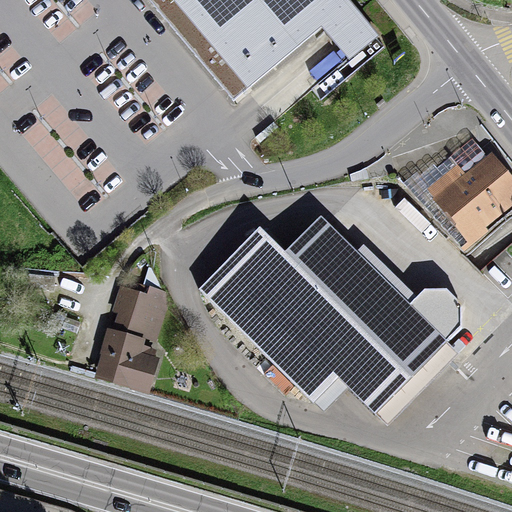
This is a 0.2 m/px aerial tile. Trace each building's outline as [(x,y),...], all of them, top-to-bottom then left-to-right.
[(379,44),(341,0),(154,0),(240,100),(315,37),(345,72),(379,44)] [(511,217),(511,193),(484,157),(429,199),(468,250),(511,217)] [(284,251),(260,227),(198,289),(313,404),(315,402),(324,411),(347,387),(387,427),(460,353),(321,215),(284,251)] [(113,325),(149,338),(159,312),(123,299),(113,325)] [(145,384),(154,354),(116,343),(107,373),(145,384)]
